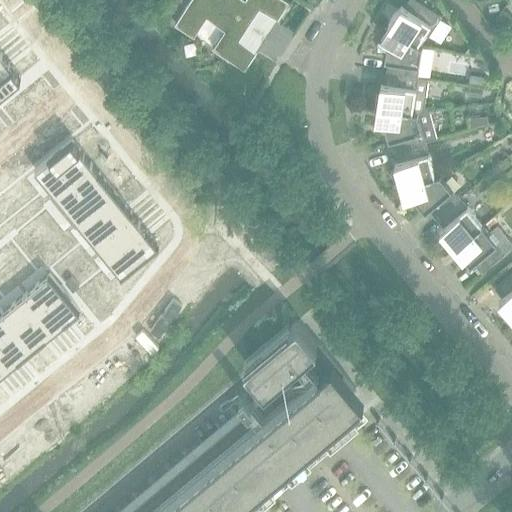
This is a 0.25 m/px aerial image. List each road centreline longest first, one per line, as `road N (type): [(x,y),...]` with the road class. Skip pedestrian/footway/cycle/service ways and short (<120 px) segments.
road 1 (residential): [(0,419),(199,244),(14,0)]
road 2 (residential): [(351,0),(318,69),(314,106),(323,149),(370,221),(511,388)]
